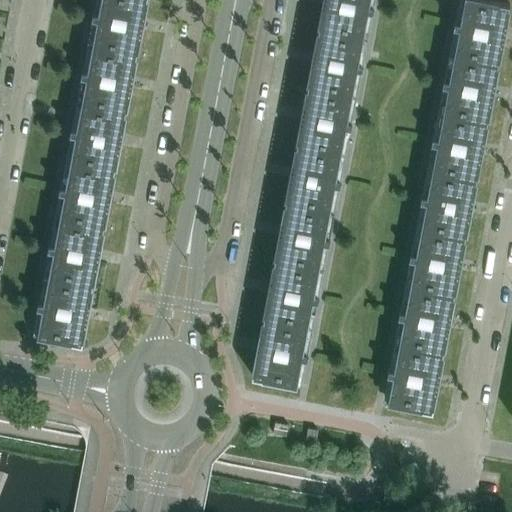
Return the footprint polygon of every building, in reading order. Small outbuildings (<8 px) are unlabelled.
[(102,0),(100,13),(93,12),(92,18),(99,19),(94,45),(137,53),(137,51),(134,50),(138,29),(141,29),(143,19),(140,19),(143,0),(102,0)] [(319,25),(319,28),(362,36),(367,10),(373,11),(374,6),(368,4),(368,0),(323,0),(323,4),(326,4),(322,26),(319,25)] [(455,54),(498,62),(499,59),(496,59),(500,38),(503,38),(505,28),(502,28),(506,7),(509,7),(510,4),(491,0),(465,0),(461,22),(455,21),(454,26),(460,28),(455,54)] [(308,83),(308,86),(351,94),(356,68),(362,69),(363,63),(357,62),(362,36),(319,28),(318,31),(321,31),(317,52),(314,52),(312,62),(315,62),(311,83),(308,83)] [(94,45),(89,71),(82,70),(81,75),(88,77),(83,103),(126,111),(126,109),(123,108),(127,87),(130,87),(132,77),(129,77),(133,56),(136,56),(137,53),(94,45)] [(455,54),(450,80),(444,79),(443,84),(449,85),(444,112),(487,120),(488,117),(485,117),(489,95),(492,96),(494,86),(491,85),(495,64),(498,65),(498,62),(455,54)] [(297,141),(297,143),(340,152),(345,125),(351,127),(352,121),(346,120),(351,94),(308,86),(307,88),(310,89),(306,110),(303,110),(301,120),(304,120),(300,141),(297,141)] [(126,111),(83,103),(78,129),(71,128),(70,133),(77,134),(72,160),(115,169),(115,166),(112,166),(116,144),(119,145),(121,135),(118,135),(122,113),(125,114),(126,111)] [(444,112),(439,138),(433,137),(432,142),(438,143),(433,169),(476,178),(477,175),(474,174),(478,153),(481,154),(483,144),(480,143),(484,122),(487,123),(487,120),(444,112)] [(286,199),(286,201),(329,209),(334,183),(340,184),(341,179),(335,178),(340,152),(297,143),(296,146),(299,147),(295,168),(292,167),(290,177),(293,178),(289,199),(286,199)] [(115,169),(72,160),(67,187),(60,185),(59,191),(66,192),(61,218),(104,226),(104,224),(101,223),(105,202),(108,203),(110,193),(107,192),(111,171),(114,172),(115,169)] [(433,169),(428,196),(422,194),(421,200),(427,201),(422,227),(465,235),(466,233),(463,232),(467,211),(470,211),(472,202),(469,201),(473,180),(476,180),(476,178),(433,169)] [(275,256),(275,259),(318,267),(323,241),(329,242),(330,237),(324,236),(329,209),(286,201),(285,204),(288,204),(284,226),(281,225),(279,235),(282,236),(278,257),(275,256)] [(104,226),(61,218),(56,244),(49,243),(48,249),(55,250),(50,276),(93,284),(93,282),(90,281),(94,260),(97,260),(99,250),(96,250),(100,229),(103,229),(104,226)] [(465,238),(465,235),(422,227),(417,253),(411,252),(410,257),(416,259),(411,285),(454,293),(455,291),(452,290),(456,269),(459,269),(461,259),(458,259),(462,238),(465,238)] [(264,313),(264,316),(307,325),(312,299),(318,300),(319,295),(313,293),(318,267),(275,259),(274,262),(277,262),(273,284),(270,283),(268,293),(271,293),(267,313),(264,313)] [(50,276),(45,302),(38,301),(37,306),(44,307),(39,331),(38,335),(82,343),(83,339),(79,339),(84,317),(86,318),(88,308),(85,308),(89,286),(92,287),(93,284),(50,276)] [(400,343),(443,351),(444,348),(441,348),(445,326),(448,327),(449,317),(447,317),(451,295),(454,296),(454,293),(411,285),(406,311),(400,310),(399,315),(405,316),(400,343)] [(264,316),(263,320),(266,320),(262,341),(259,341),(257,351),(260,351),(256,373),(253,372),(252,376),(296,384),(297,380),(296,380),(301,357),(307,358),(308,352),(302,351),(307,325),(264,316)] [(400,343),(395,369),(389,368),(388,373),(394,374),(390,398),(389,398),(388,402),(432,410),(433,406),(430,406),(434,384),(437,385),(439,375),(436,374),(440,353),(443,354),(443,351),(400,343)] [(286,435),(288,424),(275,422),(273,432),(286,435)] [(318,430),(314,429),(308,428),(306,438),(316,440),(318,430)]
